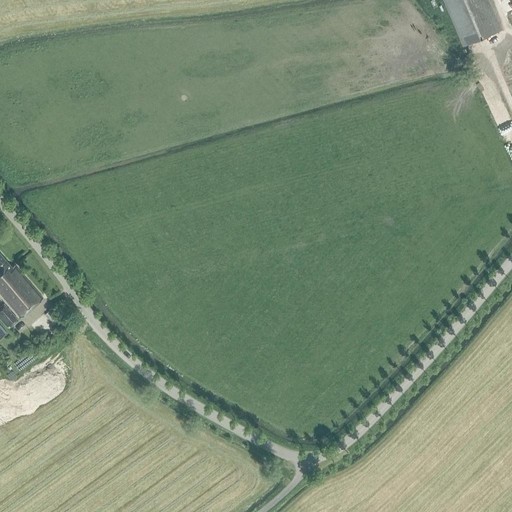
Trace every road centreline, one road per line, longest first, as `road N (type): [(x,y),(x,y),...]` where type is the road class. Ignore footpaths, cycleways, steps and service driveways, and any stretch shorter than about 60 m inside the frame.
road 1 (tertiary): [(306,458),(279,452),(192,404),(119,351),(0,202)]
road 2 (tertiary): [(511,260),(367,423),(340,447),(306,458)]
